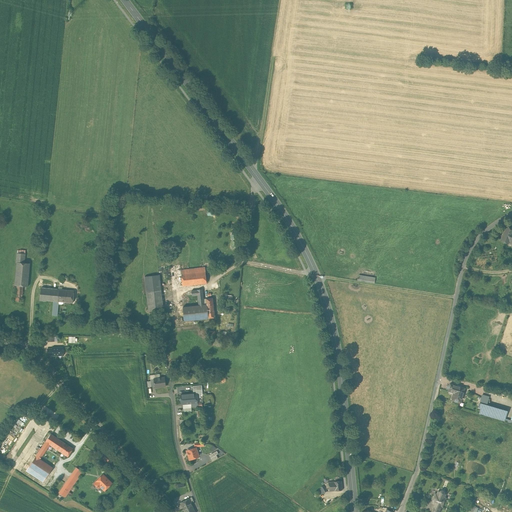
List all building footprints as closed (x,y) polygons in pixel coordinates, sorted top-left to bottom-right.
[(511,228),(507,226),(500,240),(508,244),(508,243),(511,234),(511,228)] [(26,254),(17,253),(16,263),(17,263),(14,301),(22,302),(23,286),(28,287),(30,264),(25,263),(26,254)] [(193,273),(182,274),(183,286),(207,283),(205,271),(193,273)] [(159,275),(144,277),(149,311),(163,310),(159,275)] [(359,275),(358,281),(375,283),(376,277),(359,275)] [(59,290),(41,288),(40,301),(47,302),(47,301),(54,301),(57,302),(59,290)] [(199,305),(183,307),(184,321),(205,319),(204,305),(202,289),(197,290),(192,291),(192,296),(197,295),(199,305)] [(74,291),(59,290),(57,302),(59,302),(73,303),(74,291)] [(212,298),(206,299),(207,304),(204,305),(205,319),(215,317),(212,298)] [(63,347),(53,347),(53,349),(47,349),(47,355),(53,355),(53,356),(63,356),(63,347)] [(165,378),(154,379),(155,387),(155,388),(159,387),(159,386),(166,385),(165,378)] [(464,388),(450,384),(448,391),(454,393),(452,400),(460,403),(464,388)] [(196,393),(181,395),(181,405),(191,404),(197,403),(196,393)] [(488,397),(481,395),(479,403),(482,403),(480,414),(484,415),(487,405),(488,397)] [(507,411),(487,405),(484,415),(504,421),(507,411)] [(66,444),(51,434),(46,442),(50,444),(61,452),(66,444)] [(46,442),(36,456),(40,459),(50,444),(46,442)] [(73,449),(66,444),(61,452),(68,456),(73,449)] [(195,448),(190,449),(190,447),(187,448),(190,460),(195,458),(195,459),(200,458),(199,455),(198,456),(195,448)] [(113,460),(107,454),(103,458),(109,464),(113,460)] [(40,459),(36,456),(26,471),(43,482),(53,468),(40,459)] [(76,468),(59,493),(65,497),(69,491),(72,486),(82,472),(76,468)] [(103,475),(94,483),(98,487),(100,486),(101,487),(103,489),(104,490),(111,483),(103,475)] [(341,481),(328,482),(329,492),(342,490),(341,481)] [(440,492),(438,491),(437,495),(435,494),(432,502),(435,503),(433,508),(440,510),(441,506),(442,506),(445,498),(444,498),(445,494),(444,494),(444,493),(444,492),(443,491),(442,490),(441,491),(440,491),(440,492)] [(195,511),(191,502),(189,499),(180,503),(184,511),(195,511)]
